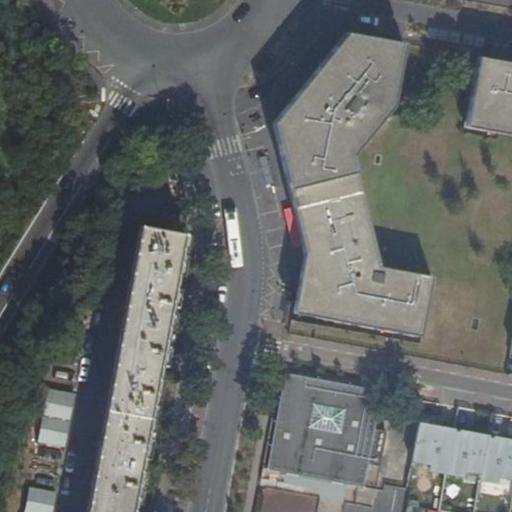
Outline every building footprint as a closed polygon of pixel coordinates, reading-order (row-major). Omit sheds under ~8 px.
[(382,98),(390,100),(402,37),(345,26),(273,120),(305,247),(295,302),(422,326),(433,270),(380,260),(350,140),(382,98)] [(511,58),(476,51),(464,114),(511,122),(511,58)] [(134,511),(139,486),(188,230),(143,222),(120,341),(93,486),(88,511),(134,511)] [(375,416),(381,388),(284,370),(265,467),(363,486),(368,458),(375,416)] [(75,391),(49,387),(39,438),(65,443),(75,391)] [(375,416),(368,458),(379,461),(386,418),(375,416)] [(448,470),(455,430),(444,428),(444,424),(421,420),(413,457),(432,461),(431,467),(448,470)] [(481,476),(490,432),(467,428),(466,432),(455,430),(448,470),(464,473),(465,467),(482,470),(481,476)] [(511,436),(501,434),(500,438),(489,436),(490,433),(490,432),(481,476),(498,479),(499,473),(511,475),(511,436)] [(51,511),(56,491),(31,486),(26,511),(51,511)] [(314,511),(315,493),(259,490),(257,511),(314,511)]
